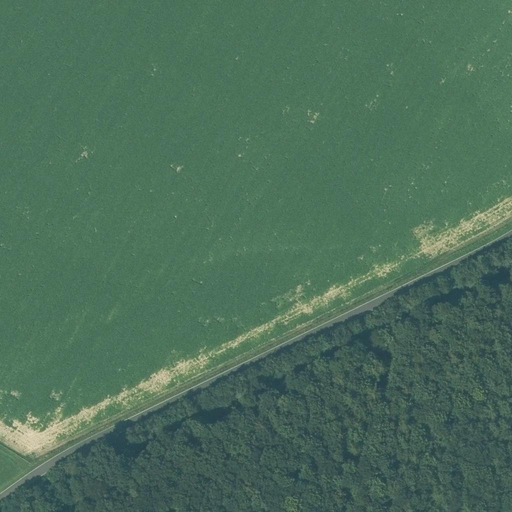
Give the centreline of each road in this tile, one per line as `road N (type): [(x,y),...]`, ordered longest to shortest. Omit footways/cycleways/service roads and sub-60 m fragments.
road 1 (unclassified): [(511,228),(85,439),(0,502)]
road 2 (track): [(72,511),(68,501),(316,354),(511,267)]
road 3 (track): [(425,511),(511,293)]
